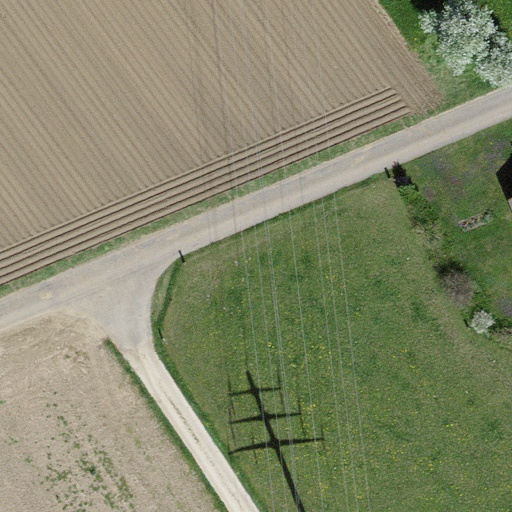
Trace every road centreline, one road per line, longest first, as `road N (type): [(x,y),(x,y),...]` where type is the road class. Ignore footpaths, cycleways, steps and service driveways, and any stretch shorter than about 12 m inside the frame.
road 1 (unclassified): [(0,317),(511,102)]
road 2 (track): [(255,511),(103,275)]
